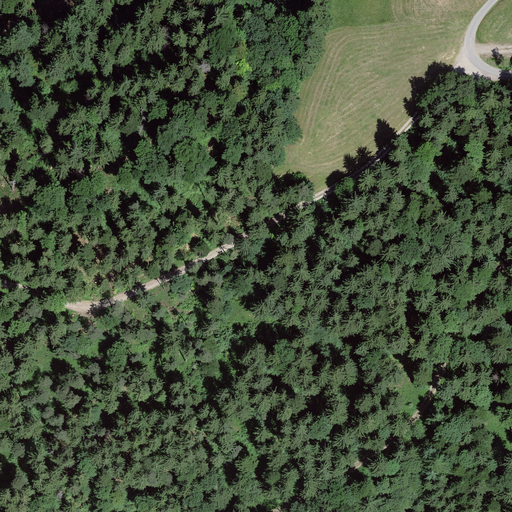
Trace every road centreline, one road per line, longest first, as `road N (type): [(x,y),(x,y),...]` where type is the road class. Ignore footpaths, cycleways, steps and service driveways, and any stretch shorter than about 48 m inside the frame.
road 1 (track): [(475,58),(449,106),(393,151),(116,299),(84,307),(0,280)]
road 2 (track): [(282,511),(343,477),(416,419),(474,283),(511,248)]
